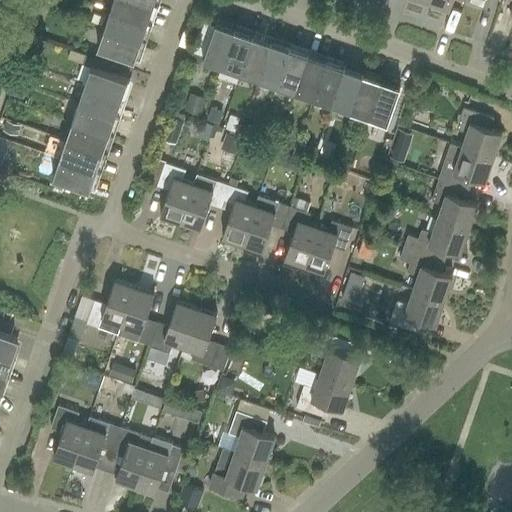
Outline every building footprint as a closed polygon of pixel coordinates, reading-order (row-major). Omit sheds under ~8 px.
[(114,0),(112,10),(149,23),(156,5),(142,0),(114,0)] [(430,0),(429,5),(450,13),(454,0),(462,0),(466,1),(466,0),(430,0)] [(490,0),(466,0),(466,1),(487,9),(490,0)] [(143,41),(149,23),(112,10),(105,28),(143,41)] [(224,66),(237,29),(217,22),(205,59),(223,65),(224,66)] [(143,41),(105,28),(99,47),(136,60),(143,41)] [(242,72),(255,35),(237,29),(224,66),(223,65),(219,76),(238,83),(242,72)] [(273,41),(255,35),(242,72),(260,78),(273,41)] [(291,47),(273,41),(260,78),(278,84),(291,47)] [(309,53),(291,47),(278,84),(296,91),(309,53)] [(315,97),(328,60),(309,53),(296,91),(315,97)] [(86,85),(124,98),(130,79),(115,74),(118,66),(87,55),(85,63),(92,66),(86,85)] [(347,66),(328,60),(315,97),(333,104),(347,66)] [(364,73),(347,66),(333,104),(351,110),(364,73)] [(370,116),(383,79),(364,73),(351,110),(370,116)] [(403,86),(383,79),(370,116),(390,123),(403,86)] [(24,98),(27,87),(18,84),(15,95),(24,98)] [(86,85),(80,103),(117,116),(124,98),(86,85)] [(191,100),(188,111),(201,115),(205,104),(191,100)] [(111,134),(117,116),(80,103),(73,121),(111,134)] [(464,146),(495,157),(503,133),(492,129),(495,118),(465,107),(458,129),(469,133),(464,146)] [(163,137),(176,142),(186,115),(172,110),(163,137)] [(213,111),(210,119),(220,123),(223,114),(213,111)] [(18,134),(21,125),(8,121),(5,130),(18,134)] [(104,153),(111,134),(73,121),(67,140),(104,153)] [(230,121),(227,128),(237,132),(239,125),(230,121)] [(229,134),(225,144),(238,149),(242,139),(229,134)] [(60,158),(98,171),(104,153),(67,140),(60,158)] [(441,178),(471,189),(475,177),(486,181),(495,157),(464,146),(458,162),(448,158),(441,178)] [(92,189),(98,171),(60,158),(54,176),(92,189)] [(182,220),(195,182),(184,178),(188,169),(167,162),(160,185),(171,189),(162,213),(182,220)] [(221,206),(229,183),(199,173),(196,182),(195,182),(182,220),(202,227),(211,202),(221,206)] [(444,203),(439,217),(470,228),(479,203),(467,199),(471,189),(441,178),(433,199),(444,203)] [(229,183),(221,206),(234,210),(225,235),(244,241),(257,203),(247,200),(250,191),(229,183)] [(294,196),(291,205),(307,210),(310,202),(294,196)] [(257,203),(244,241),(265,248),(273,223),(283,227),(291,205),(272,198),(268,207),(257,203)] [(291,205),(283,227),(296,231),(287,256),(306,262),(319,224),(309,221),(312,212),(307,210),(291,205)] [(470,228),(439,217),(434,232),(423,229),(420,238),(409,234),(405,245),(446,260),(450,248),(461,252),(470,228)] [(319,224),(306,262),(327,270),(336,245),(347,249),(355,226),(334,219),(331,228),(319,224)] [(419,275),(415,289),(445,299),(454,274),(442,270),(446,260),(405,245),(400,258),(411,262),(408,271),(419,275)] [(119,333),(122,323),(135,285),(116,279),(108,304),(96,300),(88,322),(119,333)] [(130,336),(150,343),(157,322),(148,318),(157,293),(135,285),(122,323),(133,327),(130,336)] [(445,299),(415,289),(409,304),(399,300),(391,321),(421,332),(425,320),(436,323),(445,299)] [(174,341),(185,345),(198,307),(179,300),(170,326),(157,322),(150,343),(171,351),(174,341)] [(219,314),(198,307),(185,345),(195,349),(192,358),(224,369),(232,347),(210,339),(219,314)] [(82,341),(87,327),(82,325),(84,319),(77,317),(70,336),(82,341)] [(0,352),(11,356),(17,337),(11,335),(15,323),(0,318),(0,352)] [(328,357),(322,373),(353,383),(362,356),(351,352),(355,341),(325,330),(317,353),(328,357)] [(0,372),(4,374),(11,356),(0,352),(0,372)] [(353,383),(322,373),(317,387),(306,384),(299,406),(329,416),(333,404),(345,408),(353,383)] [(149,403),(153,394),(136,388),(133,398),(149,403)] [(74,463),(88,424),(77,420),(80,411),(60,404),(52,427),(63,432),(55,457),(74,463)] [(199,423),(203,410),(188,405),(184,417),(199,423)] [(242,435),(236,451),(267,462),(276,437),(264,433),(268,420),(238,410),(231,431),(242,435)] [(114,448),(122,426),(91,415),(88,424),(74,463),(96,470),(104,445),(114,448)] [(122,426),(114,448),(126,453),(117,477),(137,484),(150,445),(140,442),(143,433),(122,426)] [(150,445),(137,484),(158,492),(166,467),(177,471),(185,448),(154,437),(151,446),(150,445)] [(247,483),(259,487),(267,462),(236,451),(226,448),(213,484),(243,494),(247,483)] [(204,490),(185,483),(179,499),(198,506),(204,490)]
